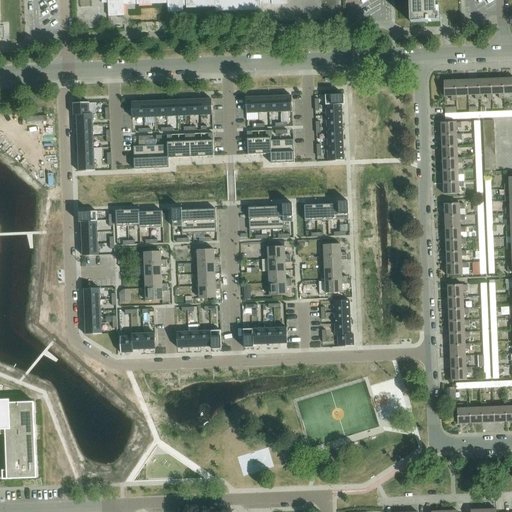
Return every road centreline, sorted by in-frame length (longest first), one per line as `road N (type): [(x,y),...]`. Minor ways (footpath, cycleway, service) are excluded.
road 1 (residential): [(62,69),(76,342),(114,367),(235,362)]
road 2 (residential): [(235,362),(225,63)]
road 3 (residential): [(431,352),(420,57)]
road 4 (residential): [(235,362),(431,352)]
road 5 (residential): [(235,362),(237,501)]
road 6 (residential): [(0,511),(121,506)]
